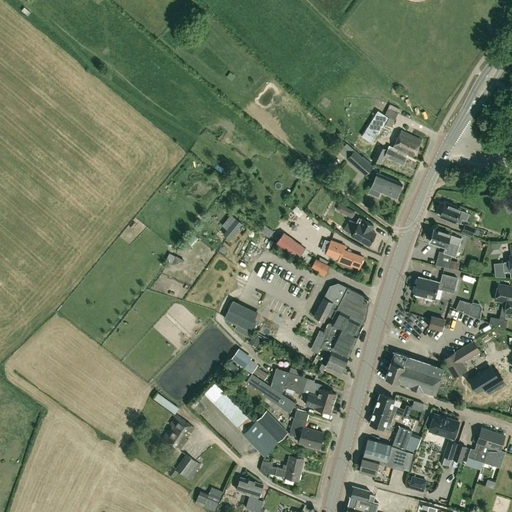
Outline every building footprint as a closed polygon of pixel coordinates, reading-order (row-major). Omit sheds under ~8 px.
[(385,115),(389,117),(385,127),(390,130),(400,109),(390,104),(385,115)] [(399,151),(397,154),(391,151),(388,158),(403,165),(408,155),(413,158),(422,140),(401,130),(393,148),(399,151)] [(387,149),(379,146),(372,160),(380,164),(387,149)] [(346,159),(365,176),(373,167),(354,150),(346,159)] [(402,184),(376,174),(368,192),(378,197),(380,191),(396,197),(402,184)] [(508,213),(511,211),(511,200),(511,198),(502,203),(508,213)] [(337,210),(351,218),(355,211),(340,203),(337,210)] [(455,222),(455,221),(460,223),(462,218),(466,219),(468,214),(460,210),(460,209),(445,203),(443,209),(441,210),(440,214),(441,215),(440,216),(455,222)] [(370,245),(377,234),(371,231),(374,225),(360,217),(350,234),(370,245)] [(223,234),(229,239),(243,223),(237,218),(223,234)] [(462,232),(473,236),(477,228),(464,224),(462,232)] [(450,234),(435,229),(433,235),(431,236),(430,240),(431,241),(430,242),(445,247),(447,242),(459,246),(461,239),(450,235),(450,234)] [(278,243),(284,248),(292,238),(285,233),(278,243)] [(343,250),(344,246),(331,241),(326,254),(339,259),(338,262),(348,265),(349,264),(359,267),(363,257),(343,250)] [(459,246),(447,242),(446,248),(445,248),(443,252),(455,257),(459,246)] [(489,244),(490,254),(502,253),(501,243),(489,244)] [(511,244),(511,245),(511,252),(511,255),(509,256),(510,261),(504,262),(503,263),(504,272),(510,271),(511,270),(511,244)] [(448,268),(449,264),(451,255),(443,252),(439,251),(435,265),(448,268)] [(180,267),(184,260),(176,256),(172,264),(180,267)] [(329,266),(316,259),(310,269),(324,276),(329,266)] [(449,268),(461,271),(461,269),(458,268),(459,263),(451,261),(449,268)] [(503,263),(503,262),(494,263),(495,276),(505,277),(504,272),(503,263)] [(434,299),(437,289),(453,293),(457,278),(443,274),(440,282),(439,282),(419,277),(414,294),(434,299)] [(363,323),(369,300),(368,300),(369,298),(367,297),(347,287),(347,288),(338,284),(330,286),(324,298),(315,317),(325,321),(328,316),(332,318),(330,323),(328,322),(324,333),(326,334),(322,343),(347,357),(348,357),(350,352),(363,323)] [(511,286),(498,284),(495,300),(507,302),(505,311),(511,312),(511,286)] [(252,330),(260,314),(233,300),(225,317),(245,327),(252,330)] [(455,309),(468,314),(472,303),(459,300),(455,309)] [(479,303),(472,301),(469,314),(480,318),(482,307),(479,303)] [(428,327),(441,330),(444,320),(431,316),(428,327)] [(505,329),(507,320),(491,316),(489,323),(495,326),(495,325),(505,329)] [(253,331),(252,330),(245,327),(243,333),(250,336),(253,331)] [(255,333),(252,338),(259,343),(262,337),(255,333)] [(456,352),(443,360),(454,378),(466,370),(462,363),(480,352),(473,340),(456,351),(456,352)] [(347,357),(322,343),(318,353),(329,358),(325,366),(341,373),(347,358),(347,357)] [(240,348),(232,358),(244,367),(252,357),(240,348)] [(431,365),(419,361),(419,360),(407,356),(407,355),(394,351),(385,378),(398,382),(399,382),(410,385),(410,386),(423,391),(423,390),(435,394),(442,373),(444,368),(432,364),(431,365)] [(231,361),(227,365),(235,371),(239,366),(231,361)] [(257,366),(253,372),(264,380),(268,374),(257,366)] [(491,366),(473,377),(481,391),(490,385),(493,391),(507,383),(500,370),(495,373),(491,366)] [(283,386),(288,372),(276,369),(272,382),(283,386)] [(211,372),(204,379),(209,384),(216,377),(211,372)] [(303,393),(307,379),(288,372),(283,386),(296,390),(295,392),(302,394),(301,397),(307,399),(305,405),(314,407),(314,408),(330,413),(333,403),(303,393)] [(291,410),(295,403),(252,374),(246,383),(281,406),(282,404),(291,410)] [(303,393),(333,403),(336,394),(321,389),(322,385),(314,382),(314,381),(307,379),(303,393)] [(153,399),(175,414),(179,408),(160,394),(158,392),(153,399)] [(380,393),(375,409),(384,412),(385,408),(394,412),(408,416),(411,406),(407,404),(405,409),(392,405),(395,398),(380,393)] [(384,412),(375,409),(370,423),(384,429),(387,420),(391,421),(394,412),(385,408),(384,412)] [(257,420),(278,442),(285,435),(286,431),(268,410),(257,420)] [(299,442),(312,446),(312,448),(317,449),(318,448),(319,449),(324,433),(305,427),(308,414),(296,411),(290,435),(300,437),(299,442)] [(459,422),(434,413),(428,429),(431,430),(432,434),(436,435),(439,433),(450,437),(448,441),(443,456),(451,459),(457,444),(451,442),(459,422)] [(168,431),(163,438),(180,450),(188,438),(187,438),(194,427),(177,415),(170,424),(173,426),(169,431),(168,431)] [(257,420),(244,432),(243,433),(264,455),(278,442),(257,420)] [(455,441),(462,443),(466,424),(459,423),(455,441)] [(405,449),(411,433),(412,431),(399,426),(392,444),(405,449)] [(470,448),(467,457),(475,460),(476,456),(484,459),(493,432),(481,428),(477,442),(475,450),(470,448)] [(505,436),(493,432),(484,459),(483,462),(500,468),(505,452),(500,450),(505,436)] [(411,433),(405,449),(408,450),(415,453),(421,437),(411,433)] [(403,469),(408,451),(392,445),(368,438),(359,471),(375,476),(378,463),(381,463),(382,461),(386,462),(386,464),(403,469)] [(465,447),(458,444),(453,460),(460,462),(465,447)] [(414,455),(407,453),(405,463),(411,465),(414,455)] [(190,480),(201,464),(187,454),(175,469),(178,471),(190,480)] [(298,480),(304,458),(290,455),(288,464),(283,464),(282,468),(277,466),(276,467),(271,466),(272,463),(263,461),(260,471),(275,475),(285,477),(284,481),(285,482),(292,484),(293,483),(294,479),(298,480)] [(168,473),(173,477),(177,471),(172,468),(168,473)] [(427,481),(411,476),(408,485),(424,491),(427,481)] [(263,484),(240,477),(236,490),(259,497),(263,484)] [(351,497),(348,507),(365,511),(376,511),(378,508),(377,508),(379,503),(373,502),(375,496),(369,494),(370,491),(353,486),(350,497),(351,497)] [(223,492),(211,487),(203,506),(215,511),(223,492)]
